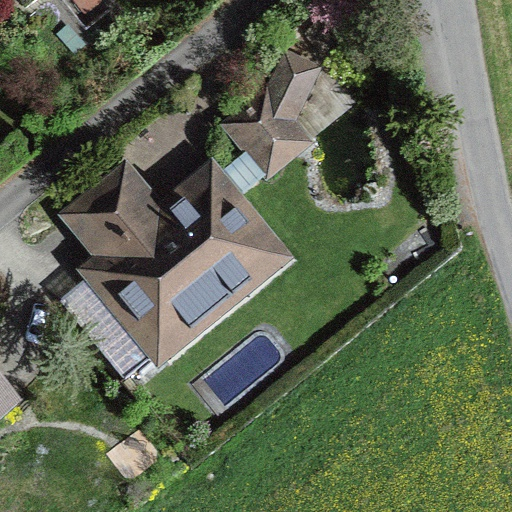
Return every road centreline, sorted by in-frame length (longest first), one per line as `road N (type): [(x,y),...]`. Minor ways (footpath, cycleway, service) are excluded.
road 1 (residential): [(0,206),(253,0)]
road 2 (unclassified): [(444,0),(511,271)]
